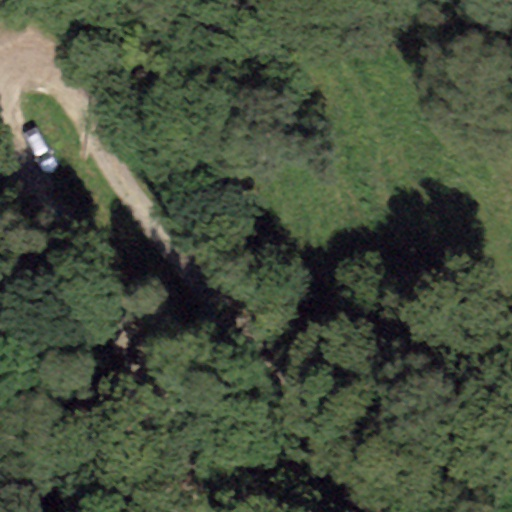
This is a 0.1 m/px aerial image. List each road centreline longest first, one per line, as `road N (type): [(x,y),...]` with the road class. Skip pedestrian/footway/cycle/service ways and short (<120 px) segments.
road 1 (track): [(373,511),(110,171),(49,100),(0,74)]
road 2 (track): [(0,162),(77,266),(133,362),(200,511)]
